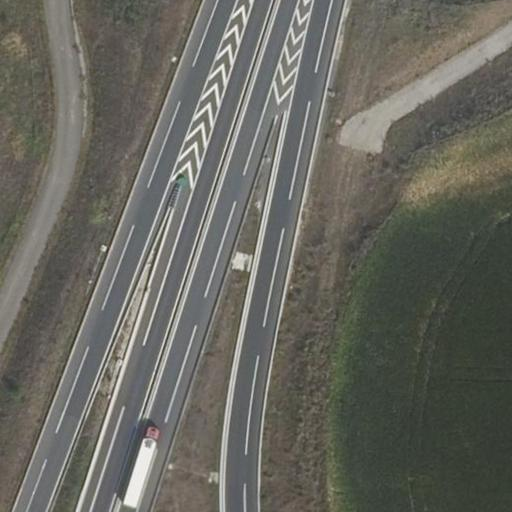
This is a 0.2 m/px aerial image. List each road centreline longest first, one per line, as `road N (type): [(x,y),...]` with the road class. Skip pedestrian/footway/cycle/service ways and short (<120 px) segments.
road 1 (track): [(511,34),(365,125),(353,149),(332,210),(306,435),(315,511)]
road 2 (trunk): [(224,0),(30,511)]
road 3 (trunk): [(263,0),(98,511)]
road 4 (trunk): [(128,511),(286,0)]
road 5 (trunk): [(236,511),(253,313),(319,0)]
road 6 (unclassified): [(0,337),(71,170),(63,0)]
